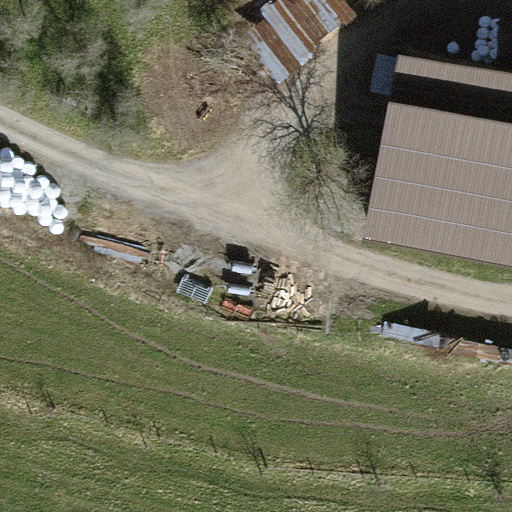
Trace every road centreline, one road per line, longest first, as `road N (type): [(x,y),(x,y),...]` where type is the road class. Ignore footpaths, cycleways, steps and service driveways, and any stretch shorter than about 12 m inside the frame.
road 1 (track): [(511,300),(369,266),(204,193),(66,150),(0,115)]
road 2 (track): [(204,193),(387,22),(511,12)]
